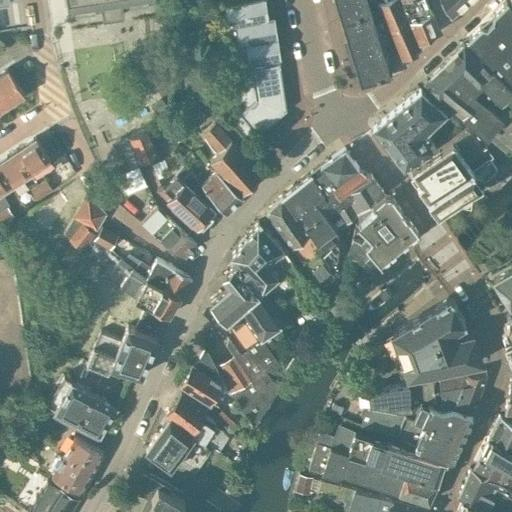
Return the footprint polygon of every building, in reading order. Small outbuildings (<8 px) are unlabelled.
[(66,0),(68,11),(101,6),(103,15),(123,13),(122,3),(141,0),(66,0)] [(249,77),(275,72),(274,65),(277,65),(276,60),(279,60),(272,17),(266,18),(263,0),(240,0),(224,3),(228,31),(230,44),(249,77)] [(332,0),(359,85),(393,75),(390,67),(386,68),(382,57),(387,55),(379,26),(373,27),(364,0),(332,0)] [(375,0),(377,7),(386,27),(398,21),(414,51),(417,49),(415,45),(396,0),(375,0)] [(435,32),(423,0),(400,0),(418,43),(435,32)] [(467,0),(438,0),(449,16),(467,0)] [(511,9),(503,1),(466,39),(489,61),(491,59),(511,78),(511,9)] [(398,21),(386,27),(395,46),(394,47),(396,52),(397,51),(400,59),(414,51),(398,21)] [(461,43),(440,64),(468,90),(470,88),(471,89),(478,81),(500,101),(511,88),(490,68),(489,70),(471,52),(472,51),(469,48),(468,49),(461,43)] [(249,77),(230,44),(239,107),(228,116),(244,134),(275,107),(280,106),(275,72),(249,77)] [(479,96),(471,89),(470,88),(468,90),(440,64),(422,81),(443,101),(461,117),(484,135),(501,117),(486,105),(485,106),(477,99),(479,96)] [(7,68),(0,72),(0,101),(4,107),(24,93),(7,68)] [(416,88),(371,126),(401,167),(433,143),(460,123),(443,109),(416,88)] [(223,172),(220,174),(239,193),(259,172),(213,118),(201,129),(217,149),(209,157),(223,172)] [(130,135),(127,136),(129,140),(130,140),(137,159),(138,159),(162,147),(152,125),(144,129),(130,135)] [(455,137),(410,170),(420,184),(417,187),(427,202),(470,170),(479,183),(482,181),(497,167),(495,165),(468,128),(455,137)] [(186,137),(181,130),(173,137),(178,143),(186,137)] [(36,136),(16,149),(30,172),(50,158),(36,136)] [(357,166),(342,146),(302,175),(281,192),(265,209),(290,245),(291,244),(317,283),(333,272),(333,273),(337,271),(340,272),(346,245),(334,227),(330,222),(335,218),(331,214),(339,208),(346,218),(381,188),(370,173),(357,166)] [(16,149),(0,159),(0,168),(10,184),(30,172),(16,149)] [(64,153),(58,157),(62,163),(68,159),(64,153)] [(188,172),(180,164),(173,171),(174,172),(162,184),(171,193),(167,197),(196,227),(213,211),(192,190),(197,185),(191,169),(188,172)] [(0,168),(0,200),(14,191),(10,184),(0,168)] [(240,196),(239,193),(220,174),(216,169),(202,183),(207,190),(225,211),(240,196)] [(470,170),(427,202),(428,202),(430,200),(435,208),(433,209),(437,214),(460,197),(470,190),(473,187),(479,183),(470,170)] [(45,178),(38,183),(45,194),(52,189),(45,178)] [(38,183),(30,188),(38,199),(45,194),(38,183)] [(90,195),(87,191),(73,214),(93,225),(96,227),(105,212),(90,195)] [(400,209),(388,194),(384,194),(371,204),(373,207),(354,222),(364,234),(359,243),(351,237),(348,254),(363,257),(371,250),(381,263),(418,232),(405,216),(404,216),(401,212),(400,209)] [(6,204),(0,207),(0,211),(5,220),(13,215),(6,204)] [(156,204),(140,220),(150,230),(152,232),(168,245),(184,255),(195,244),(165,214),(156,204)] [(73,214),(67,223),(63,230),(69,235),(82,246),(92,231),(90,230),(93,225),(73,214)] [(251,302),(269,327),(281,318),(260,288),(282,269),(291,281),(301,274),(292,260),(292,259),(280,245),(257,219),(228,255),(235,264),(234,265),(250,285),(248,288),(256,298),(251,302)] [(98,228),(92,238),(104,245),(109,247),(117,233),(101,224),(98,228)] [(119,255),(113,263),(127,275),(121,286),(127,290),(133,294),(167,313),(177,295),(134,267),(119,255)] [(139,260),(134,267),(177,295),(188,277),(155,256),(149,266),(139,260)] [(228,283),(222,287),(242,314),(249,309),(256,318),(250,323),(258,335),(269,327),(251,302),(256,298),(248,288),(250,285),(234,265),(222,275),(228,283)] [(511,265),(506,269),(492,278),(509,304),(511,301),(511,265)] [(222,287),(209,299),(216,307),(212,311),(213,313),(218,319),(226,331),(229,332),(244,333),(253,327),(250,323),(256,318),(249,309),(242,314),(222,287)] [(332,296),(329,292),(323,296),(326,300),(325,301),(337,317),(349,308),(337,292),(332,296)] [(408,319),(385,332),(401,344),(414,342),(425,339),(428,340),(471,332),(471,330),(457,333),(455,328),(465,322),(449,296),(408,319)] [(511,309),(504,313),(506,318),(506,320),(504,323),(502,324),(505,332),(502,333),(502,335),(501,335),(502,338),(503,337),(506,345),(505,346),(506,349),(507,348),(507,350),(511,348),(511,350),(511,309)] [(100,329),(85,361),(107,371),(111,363),(139,375),(156,337),(126,323),(120,337),(100,329)] [(244,333),(229,332),(229,333),(230,349),(233,354),(248,376),(230,390),(233,393),(253,420),(271,393),(277,383),(264,368),(276,360),(258,335),(253,327),(244,333)] [(480,359),(471,332),(428,340),(425,339),(414,342),(401,344),(385,332),(400,374),(431,369),(480,359)] [(205,345),(194,365),(213,377),(216,372),(216,371),(217,369),(218,368),(216,365),(205,345)] [(298,357),(288,345),(277,361),(290,369),(298,357)] [(218,368),(230,390),(248,376),(233,354),(216,365),(218,368)] [(189,362),(177,382),(206,399),(207,398),(215,403),(225,387),(216,372),(213,377),(194,365),(189,362)] [(439,388),(431,389),(433,404),(439,407),(451,404),(469,411),(483,373),(463,373),(437,377),(439,388)] [(64,374),(47,402),(99,434),(115,408),(116,406),(64,374)] [(407,404),(394,434),(412,442),(412,443),(448,457),(469,411),(451,404),(439,407),(433,404),(431,389),(430,380),(420,381),(419,381),(421,403),(407,404)] [(375,388),(367,390),(368,393),(370,402),(380,405),(372,425),(394,434),(407,404),(421,403),(419,381),(414,382),(377,388),(375,388)] [(176,393),(162,413),(167,416),(191,433),(200,439),(201,438),(210,425),(197,416),(203,407),(183,393),(178,390),(176,393)] [(333,402),(330,410),(340,414),(343,406),(333,402)] [(495,417),(485,436),(508,449),(509,448),(511,449),(511,422),(497,414),(495,417)] [(147,444),(143,449),(147,452),(166,466),(169,463),(173,457),(194,472),(212,448),(200,439),(191,433),(167,416),(147,444)] [(342,427),(335,448),(435,480),(443,460),(385,440),(385,441),(342,427)] [(60,449),(57,453),(77,465),(79,462),(92,470),(104,451),(74,434),(64,451),(60,449)] [(511,449),(509,448),(508,449),(485,436),(478,450),(511,469),(511,449)] [(0,437),(0,462),(11,444),(0,437)] [(426,501),(435,480),(335,448),(315,441),(307,465),(335,475),(341,472),(426,501)] [(511,483),(511,469),(478,450),(471,467),(502,482),(503,479),(511,483)] [(238,451),(233,459),(243,463),(246,464),(247,452),(245,451),(238,451)] [(81,489),(92,470),(79,462),(77,465),(57,453),(55,457),(59,459),(51,472),(81,489)] [(456,493),(463,496),(499,511),(501,511),(511,511),(511,488),(502,482),(471,467),(467,466),(456,493)] [(313,475),(298,472),(294,489),(308,493),(313,475)] [(181,511),(177,509),(182,499),(139,477),(133,488),(147,495),(151,498),(143,511),(181,511)] [(316,489),(316,490),(345,498),(342,506),(344,509),(355,511),(366,511),(368,507),(373,508),(376,493),(319,477),(318,479),(316,489)] [(67,511),(77,496),(50,478),(29,510),(31,511),(67,511)] [(214,487),(203,503),(215,511),(229,511),(236,502),(214,487)] [(368,507),(366,511),(421,511),(423,506),(376,493),(373,508),(368,507)] [(501,511),(499,511),(463,496),(456,511),(501,511)]
